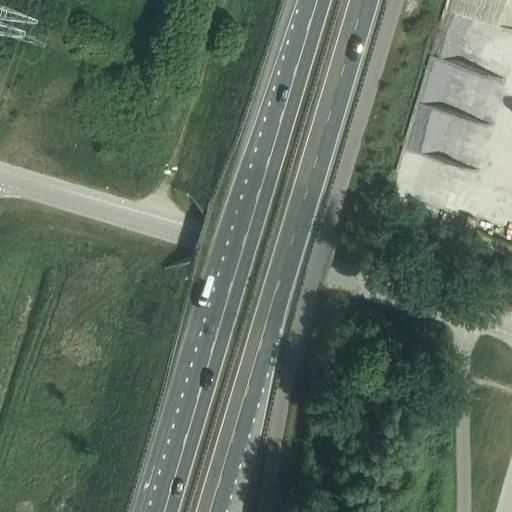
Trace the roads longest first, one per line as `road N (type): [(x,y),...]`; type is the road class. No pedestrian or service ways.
road 1 (motorway): [(315,0),(161,511)]
road 2 (motorway): [(210,511),(363,0)]
road 3 (tertiary): [(511,326),(154,224)]
road 4 (unclassified): [(154,224),(223,0)]
road 5 (tertiary): [(154,224),(0,175)]
